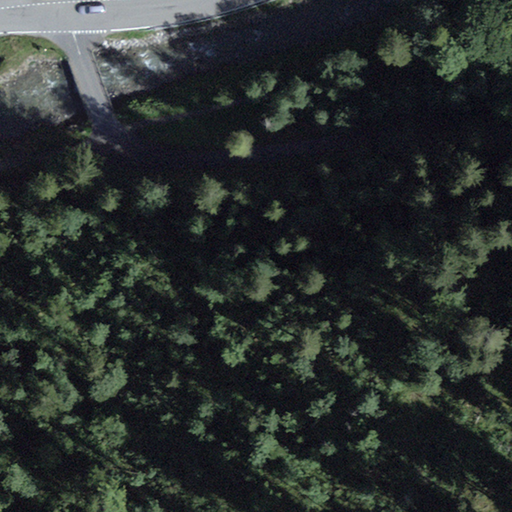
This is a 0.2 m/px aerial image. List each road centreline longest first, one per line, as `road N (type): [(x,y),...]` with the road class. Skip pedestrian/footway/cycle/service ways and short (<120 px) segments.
road 1 (unclassified): [(511,91),(358,146),(159,164),(130,157),(109,135),(69,11)]
road 2 (tertiary): [(228,0),(189,9),(69,11)]
